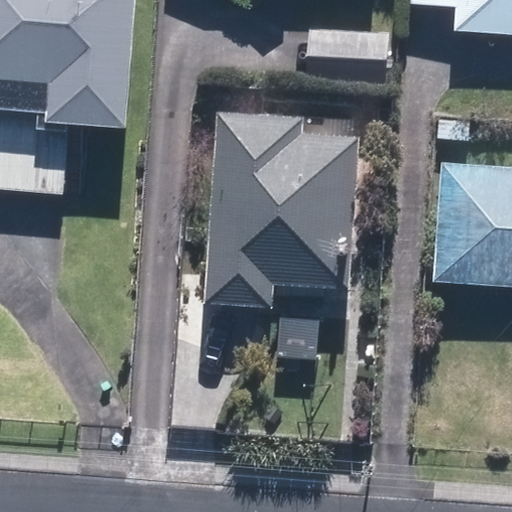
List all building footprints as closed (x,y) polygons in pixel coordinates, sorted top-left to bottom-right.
[(138,0),(0,0),(0,185),(64,190),(70,115),(129,120),(138,0)] [(511,0),(416,0),(458,3),(456,26),(511,30),(511,0)] [(313,20),(309,83),(387,88),(391,25),(313,20)] [(304,115),(222,109),(210,297),(276,301),(277,280),(349,285),(359,135),(303,131),(304,115)] [(511,165),(443,161),(435,277),(511,282),(511,165)]
